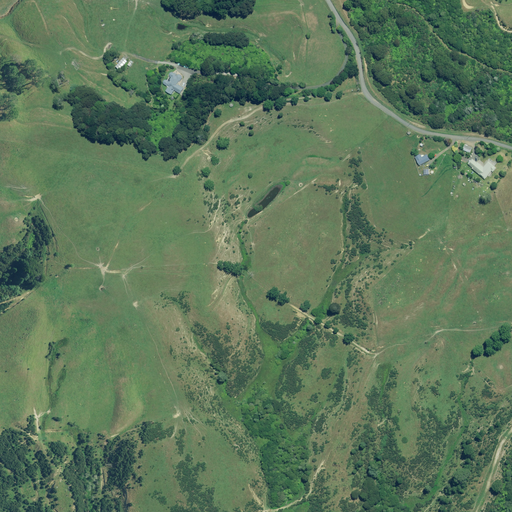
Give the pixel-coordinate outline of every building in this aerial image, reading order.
[(127,62),(124,58),(116,67),(119,70),(127,62)] [(179,74),(178,75),(176,75),(173,72),(171,72),(170,74),(170,76),(171,77),(168,81),(167,80),(165,80),(164,82),(164,84),(169,87),(166,91),(171,95),(174,90),(179,94),(183,89),(177,85),(183,77),(179,74)] [(473,148),(466,145),(463,150),(470,153),(473,148)] [(425,156),(424,156),(424,155),(423,155),(422,155),(421,154),(416,156),(420,165),(431,160),(428,154),(425,156)] [(490,176),(490,177),(492,175),(492,174),(492,173),(491,173),(492,171),(494,172),(497,168),(495,166),(497,163),(495,160),(494,162),(490,158),(487,161),(487,160),(484,164),(479,160),(477,163),(473,159),(468,164),(473,168),(472,168),(480,175),(485,179),(488,176),(489,177),(490,176)]
